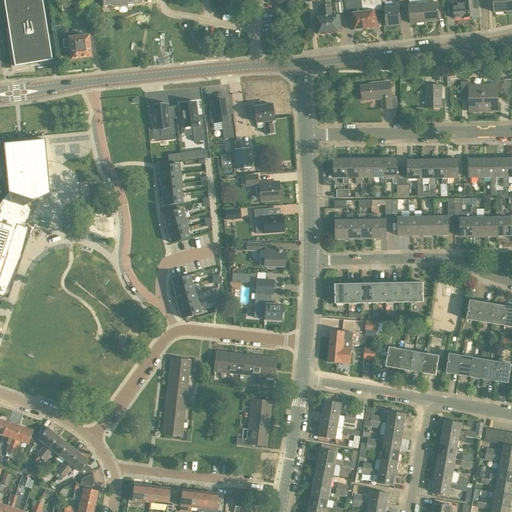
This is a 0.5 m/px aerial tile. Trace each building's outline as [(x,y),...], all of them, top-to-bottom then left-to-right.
[(5,0),(14,54),(12,54),(14,65),(51,59),(49,48),(47,48),(39,0),(5,0)] [(61,0),(62,7),(63,11),(78,9),(77,0),(61,0)] [(335,0),(337,13),(344,13),(342,0),(335,0)] [(351,9),(351,14),(350,14),(352,30),(364,29),(361,0),(356,0),(353,0),(352,0),(343,0),(344,9),(351,9)] [(361,0),(364,29),(377,28),(375,11),(382,11),(381,0),(361,0)] [(402,1),(401,0),(392,0),(393,8),(385,9),(387,27),(388,26),(390,28),(394,28),(395,26),(401,25),(398,1),(402,1)] [(457,0),(458,2),(458,4),(468,3),(469,18),(479,17),(477,0),(457,0)] [(506,0),(493,0),(495,13),(507,12),(506,0)] [(326,5),(329,32),(331,34),(335,34),(335,32),(341,31),(339,17),(332,17),(331,4),(329,4),(329,2),(325,2),(325,5),(326,5)] [(458,2),(452,3),(454,19),(462,19),(469,18),(468,3),(458,4),(458,2)] [(436,4),(422,5),(424,22),(439,21),(437,3),(436,4)] [(320,5),(322,18),(315,19),(317,34),(322,33),(323,35),(327,35),(327,33),(329,32),(326,5),(325,5),(320,5)] [(422,5),(409,6),(411,24),(424,22),(422,5)] [(62,39),(63,49),(69,48),(70,59),(79,58),(90,57),(88,36),(62,39)] [(483,86),(483,112),(498,111),(498,98),(505,98),(505,79),(496,79),(496,81),(483,81),(483,86)] [(362,101),(382,99),(383,110),(391,109),(390,98),(392,98),(390,82),(372,84),(372,85),(361,86),(362,101)] [(483,112),(483,86),(470,86),(469,82),(461,82),(461,99),(470,99),(470,112),(483,112)] [(425,85),(426,108),(441,108),(441,85),(425,85)] [(212,109),(208,109),(210,122),(220,120),(223,138),(233,136),(229,106),(225,107),(224,98),(210,100),(212,109)] [(195,101),(180,103),(182,127),(191,126),(193,141),(205,140),(202,115),(196,116),(195,101)] [(263,106),(253,107),(255,123),(256,123),(263,122),(263,124),(263,128),(264,134),(274,132),(272,123),(271,120),(273,120),(271,105),(269,105),(269,103),(263,104),(263,106)] [(152,115),(150,115),(152,129),(159,128),(159,136),(174,135),(172,118),(168,118),(167,105),(151,107),(152,115)] [(49,193),(46,161),(44,139),(3,143),(8,192),(0,202),(0,295),(8,299),(31,228),(32,228),(26,226),(35,200),(49,193)] [(248,148),(234,150),(236,169),(250,167),(248,148)] [(205,149),(194,151),(195,158),(205,157),(205,149)] [(180,153),(167,155),(168,162),(181,161),(180,153)] [(232,167),(231,157),(220,158),(221,168),(232,167)] [(372,159),(359,160),(359,178),(361,178),(368,178),(368,183),(374,183),(374,178),(372,178),(372,159)] [(384,159),(372,159),(372,178),(374,178),(380,178),(380,183),(386,183),(386,178),(384,178),(384,159)] [(397,159),(384,159),(384,178),(386,178),(393,178),(393,183),(399,183),(398,176),(397,176),(397,159)] [(482,178),(484,178),(491,178),(491,195),(497,195),(496,178),(495,178),(494,159),(482,160),(482,178)] [(507,159),(494,159),(495,178),(496,178),(503,178),(503,187),(509,187),(509,178),(507,178),(507,159)] [(348,178),(347,160),(334,160),(334,179),(343,178),(343,184),(349,184),(349,178),(348,178)] [(359,160),(347,160),(348,178),(349,178),(356,178),(356,184),(361,184),(361,178),(359,178),(359,160)] [(421,178),(422,178),(429,178),(430,185),(435,185),(435,178),(433,178),(433,160),(421,161),(421,178)] [(445,160),(433,160),(433,178),(435,178),(442,178),(442,184),(447,184),(447,178),(446,178),(445,160)] [(458,160),(445,160),(446,178),(447,178),(454,178),(454,184),(460,184),(460,177),(459,177),(458,160)] [(484,184),(484,178),(482,178),(482,160),(469,160),(469,178),(478,178),(478,184),(482,184),(484,184)] [(422,185),(422,178),(421,178),(421,161),(408,161),(408,178),(417,178),(417,185),(421,185),(422,185)] [(178,164),(158,166),(160,176),(179,174),(178,164)] [(179,174),(160,176),(161,186),(180,184),(179,174)] [(259,193),(260,201),(280,199),(278,182),(259,184),(258,184),(257,175),(245,176),(246,185),(255,185),(255,193),(259,193)] [(180,184),(161,186),(162,196),(181,193),(180,184)] [(397,185),(397,197),(409,197),(409,185),(397,185)] [(337,190),(337,198),(349,198),(348,189),(337,190)] [(181,193),(162,196),(163,206),(182,203),(181,193)] [(454,199),(455,213),(461,213),(461,229),(461,237),(474,236),(474,218),(472,219),(472,212),(471,212),(462,212),(462,203),(461,203),(461,198),(454,199)] [(497,211),(497,218),(499,218),(499,236),(511,236),(511,227),(511,215),(511,218),(502,218),(502,199),(497,199),(497,211)] [(347,200),(334,200),(334,208),(347,208),(347,200)] [(385,215),(392,215),(392,200),(372,200),(372,206),(385,206),(385,215)] [(392,200),(392,215),(398,214),(398,217),(399,236),(411,236),(411,217),(409,217),(402,217),(402,212),(398,212),(398,200),(392,200)] [(471,207),(471,212),(472,212),(472,219),(474,218),(474,236),(487,236),(487,218),(484,218),(484,212),(477,212),(477,207),(471,207)] [(181,209),(162,214),(165,224),(184,219),(181,209)] [(239,212),(239,209),(225,210),(225,217),(225,220),(240,219),(239,212)] [(261,210),(255,210),(256,227),(263,226),(263,233),(283,232),(281,215),(280,215),(267,216),(267,209),(261,210)] [(409,211),(409,217),(411,217),(411,236),(424,236),(423,217),(422,217),(414,217),(414,211),(409,211)] [(424,236),(436,236),(436,217),(427,217),(427,211),(421,211),(422,217),(423,217),(424,236)] [(436,217),(436,236),(449,236),(449,230),(448,217),(440,217),(440,211),(436,211),(436,217)] [(489,212),(484,212),(484,218),(487,218),(487,236),(499,236),(499,218),(497,218),(497,211),(496,211),(496,218),(489,218),(489,212)] [(347,215),(347,221),(349,221),(349,239),(362,238),(362,220),(359,221),(353,221),(352,214),(347,215)] [(359,214),(359,221),(362,220),(362,238),(374,238),(374,220),(372,220),(365,220),(365,214),(359,214)] [(371,214),(372,220),(374,220),(374,238),(386,238),(386,220),(377,220),(377,214),(371,214)] [(349,221),(347,221),(340,221),(340,215),(334,215),(335,223),(336,223),(336,239),(349,239),(349,221)] [(184,219),(165,224),(168,233),(186,228),(184,219)] [(186,228),(168,233),(170,243),(189,238),(186,228)] [(264,267),(266,267),(266,268),(267,269),(272,269),(274,268),(274,267),(284,267),(284,266),(285,266),(287,264),(287,258),(286,257),(284,257),(284,250),(264,250),(264,258),(259,258),(259,266),(264,266),(264,267)] [(231,273),(231,283),(249,284),(249,277),(256,277),(256,274),(249,273),(249,274),(231,273)] [(189,275),(171,280),(173,290),(192,285),(189,275)] [(255,294),(253,318),(264,319),(264,320),(281,321),(281,319),(282,319),(283,313),(282,313),(282,305),(270,304),(270,295),(273,295),(274,280),(255,278),(254,294),(255,294)] [(398,283),(385,284),(386,303),(398,303),(398,283)] [(410,283),(398,283),(398,303),(411,303),(410,283)] [(423,283),(410,283),(411,303),(423,302),(423,283)] [(349,304),(348,284),(335,285),(336,304),(349,304)] [(360,284),(348,284),(349,304),(361,304),(360,284)] [(373,284),(360,284),(361,304),(373,304),(373,284)] [(385,284),(373,284),(373,304),(386,303),(385,284)] [(192,285),(173,290),(176,299),(195,294),(192,285)] [(195,294),(176,299),(179,309),(197,303),(195,294)] [(467,319),(480,322),(483,302),(470,300),(467,319)] [(480,322),(492,324),(495,305),(483,302),(480,322)] [(197,303),(179,309),(181,318),(200,313),(197,303)] [(492,324),(504,326),(507,307),(495,305),(492,324)] [(373,312),(373,321),(383,322),(383,317),(379,317),(379,312),(373,312)] [(366,321),(365,330),(378,331),(379,322),(366,321)] [(332,329),(330,345),(352,348),(352,341),(353,332),(345,331),(332,329)] [(434,339),(433,353),(447,354),(447,346),(443,345),(443,339),(434,339)] [(469,344),(467,354),(475,355),(476,345),(469,344)] [(352,348),(330,345),(328,361),(342,363),(342,362),(350,363),(351,354),(352,348)] [(364,347),(363,360),(375,361),(376,347),(364,347)] [(386,367),(399,369),(402,350),(390,347),(386,367)] [(399,369),(411,371),(414,352),(402,350),(399,369)] [(214,371),(229,373),(231,353),(217,351),(214,371)] [(411,371),(423,373),(427,354),(414,352),(411,371)] [(229,373),(244,375),(247,354),(231,353),(229,373)] [(447,373),(459,375),(463,356),(450,353),(447,373)] [(244,375),(260,376),(262,356),(247,354),(244,375)] [(427,354),(423,373),(436,375),(440,356),(427,354)] [(262,356),(260,376),(274,378),(277,358),(262,356)] [(459,375),(472,377),(475,358),(463,356),(459,375)] [(171,358),(169,372),(189,374),(191,360),(171,358)] [(472,377),(484,379),(487,360),(475,358),(472,377)] [(484,379),(496,381),(499,362),(487,360),(484,379)] [(511,364),(499,362),(496,381),(509,384),(511,364)] [(169,372),(168,388),(188,390),(189,374),(169,372)] [(168,388),(166,404),(186,406),(188,390),(168,388)] [(252,399),(250,414),(270,416),(272,402),(252,399)] [(325,400),(323,412),(341,415),(343,403),(325,400)] [(166,404),(164,419),(184,422),(186,406),(166,404)] [(347,411),(346,416),(363,419),(364,407),(358,406),(357,412),(347,411)] [(366,408),(365,419),(381,421),(382,417),(372,415),(373,409),(366,408)] [(390,411),(388,422),(405,425),(407,414),(390,411)] [(323,412),(321,423),(339,427),(341,415),(323,412)] [(250,414),(248,429),(269,432),(270,416),(250,414)] [(363,419),(346,416),(344,423),(355,424),(356,419),(363,420),(363,419)] [(184,422),(164,419),(163,434),(182,436),(184,422)] [(381,421),(365,419),(365,420),(371,421),(370,427),(380,429),(381,421)] [(445,420),(443,432),(481,438),(482,433),(475,432),(461,429),(463,423),(445,420)] [(5,451),(11,453),(20,426),(8,422),(3,435),(10,438),(5,451)] [(388,422),(386,434),(403,437),(405,425),(388,422)] [(339,427),(321,423),(319,436),(337,439),(339,427)] [(20,426),(11,453),(9,457),(14,459),(20,441),(28,444),(32,430),(20,426)] [(35,455),(39,458),(57,436),(47,428),(38,439),(44,444),(35,455)] [(354,430),(344,428),(343,434),(359,436),(360,431),(354,430)] [(485,441),(491,442),(493,430),(487,428),(485,441)] [(269,432),(248,429),(247,444),(267,446),(269,432)] [(491,442),(498,443),(500,431),(493,430),(491,442)] [(498,443),(504,445),(504,444),(506,432),(500,431),(498,443)] [(443,432),(441,444),(458,447),(459,441),(465,442),(465,443),(475,445),(476,439),(480,440),(481,438),(443,432)] [(386,434),(384,446),(401,449),(403,437),(386,434)] [(52,451),(58,456),(67,444),(57,436),(39,458),(44,462),(52,451)] [(53,475),(57,478),(77,452),(67,444),(58,456),(64,460),(56,470),(56,471),(53,475)] [(377,445),(367,444),(366,450),(376,452),(377,445)] [(441,444),(439,456),(456,459),(458,447),(441,444)] [(502,457),(511,458),(511,445),(504,444),(504,445),(502,457)] [(384,446),(382,458),(400,461),(401,449),(384,446)] [(322,448),(319,460),(337,464),(337,465),(341,466),(351,468),(354,468),(355,467),(356,463),(355,463),(352,462),(338,459),(339,452),(322,448)] [(77,452),(57,478),(60,481),(63,477),(64,478),(73,467),(78,472),(83,475),(92,471),(90,468),(85,464),(88,461),(77,452)] [(501,462),(500,469),(511,470),(511,458),(502,457),(496,456),(496,455),(486,454),(484,460),(495,462),(495,461),(501,462)] [(439,456),(437,468),(454,471),(456,459),(439,456)] [(382,458),(380,470),(398,473),(400,461),(382,458)] [(319,460),(317,472),(335,476),(337,465),(337,464),(319,460)] [(472,461),(461,460),(460,467),(471,468),(472,461)] [(341,466),(340,472),(350,474),(351,468),(341,466)] [(373,469),(363,467),(363,468),(357,467),(356,473),(371,475),(372,474),(379,475),(378,482),(396,485),(398,473),(380,470),(380,471),(373,470),(373,469)] [(437,468),(434,480),(452,483),(454,473),(454,471),(437,468)] [(490,474),(489,479),(492,479),(498,480),(511,482),(511,470),(500,469),(499,475),(490,474)] [(317,472),(314,484),(332,488),(335,476),(317,472)] [(1,483),(7,485),(9,480),(14,482),(15,477),(4,473),(1,483)] [(82,493),(80,501),(94,504),(97,491),(91,490),(93,480),(92,473),(81,479),(80,484),(75,483),(74,491),(82,493)] [(22,484),(27,484),(26,491),(33,492),(35,478),(23,477),(22,484)] [(434,480),(432,492),(450,495),(452,487),(457,488),(457,484),(452,483),(434,480)] [(511,482),(498,480),(496,492),(511,495),(511,482)] [(132,500),(150,502),(152,486),(133,484),(132,500)] [(314,484),(312,496),(330,500),(332,488),(314,484)] [(457,488),(456,490),(466,492),(467,490),(471,491),(472,487),(467,486),(468,485),(457,484),(457,488)] [(354,485),(351,499),(364,501),(364,496),(357,495),(359,486),(354,485)] [(152,486),(150,502),(167,504),(165,511),(172,511),(173,505),(174,506),(174,499),(168,498),(170,488),(152,486)] [(181,499),(174,499),(174,506),(179,506),(178,511),(184,511),(187,511),(191,507),(198,508),(200,491),(182,489),(181,499)] [(347,491),(336,489),(335,495),(345,497),(347,491)] [(252,502),(259,502),(260,491),(253,490),(252,502)] [(372,490),(370,502),(388,505),(390,493),(372,490)] [(218,494),(200,491),(198,508),(215,510),(216,510),(218,494)] [(511,495),(496,492),(494,504),(511,507),(511,504),(511,495)] [(0,511),(9,511),(15,495),(10,494),(7,501),(8,502),(6,506),(0,503),(0,511)] [(9,511),(22,511),(23,511),(14,509),(16,505),(19,497),(15,495),(9,511)] [(312,496),(310,507),(327,511),(332,511),(333,508),(328,507),(330,500),(312,496)] [(364,501),(351,499),(353,499),(352,506),(363,508),(364,501)] [(65,505),(64,510),(70,511),(92,511),(94,504),(80,501),(78,509),(72,508),(73,507),(65,505)] [(370,502),(368,511),(386,511),(388,505),(370,502)] [(35,511),(40,511),(43,506),(43,505),(39,503),(36,511),(35,511)] [(434,503),(432,511),(450,511),(452,506),(434,503)] [(488,503),(487,508),(493,509),(492,511),(510,511),(511,507),(494,504),(488,503)]
